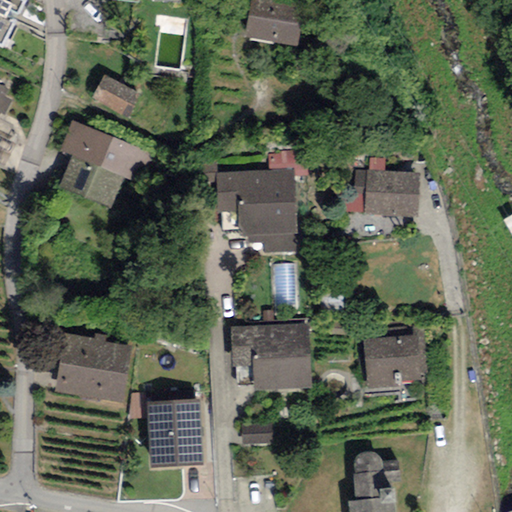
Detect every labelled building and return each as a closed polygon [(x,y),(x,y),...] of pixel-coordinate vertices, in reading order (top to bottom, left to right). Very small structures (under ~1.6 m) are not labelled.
[(24,0),(0,0),(0,47),(1,49),(26,1),(24,0)] [(304,3),(284,0),(250,0),(244,37),(296,47),(304,3)] [(140,96),(104,76),(91,99),(127,119),(140,96)] [(7,91),(0,86),(0,115),(3,116),(12,101),(4,97),(7,91)] [(152,156),(72,120),(58,151),(71,157),(58,185),(110,209),(124,178),(140,185),(152,156)] [(15,145),(0,137),(0,164),(4,167),(15,145)] [(268,155),(269,171),(293,169),(293,177),(309,176),(308,150),(277,151),(278,154),(268,155)] [(369,171),(384,172),(384,158),(370,158),(369,171)] [(215,163),(198,164),(198,184),(216,183),(216,174),(215,163)] [(269,171),(216,174),(216,183),(218,213),(237,212),(239,237),(248,237),(248,243),(263,243),(263,252),(297,251),(293,177),(293,169),(269,171)] [(364,214),(367,171),(355,170),(354,193),(346,192),(345,213),(364,214)] [(369,171),(367,171),(364,214),(417,218),(419,174),(384,172),(369,171)] [(277,311),(300,309),(297,267),(274,269),(277,311)] [(310,364),(309,356),(308,324),(231,327),(232,360),(232,367),(251,366),(252,391),(311,389),(310,364)] [(362,331),(362,341),(366,390),(400,388),(400,383),(421,381),(421,374),(428,373),(424,326),(412,327),(362,331)] [(94,339),(64,334),(54,391),(121,403),(131,346),(108,342),(110,336),(95,333),(94,339)] [(200,399),(146,403),(150,469),(205,465),(200,399)] [(243,445),(272,444),(271,424),(242,425),(243,445)] [(397,460),(382,461),(379,457),(376,454),(371,452),(365,452),(358,454),(355,458),(353,465),(353,470),(354,474),(352,474),(354,500),(348,501),(348,511),(396,511),(395,489),(385,490),(384,482),(399,481),(397,460)]
